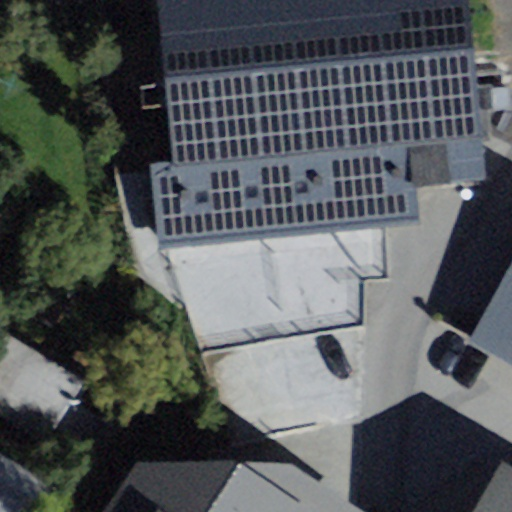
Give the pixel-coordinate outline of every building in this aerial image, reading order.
[(464,0),(166,0),(182,156),(153,159),(161,248),(424,222),(420,180),(482,174),(464,0)] [(511,273),(475,337),(511,357),(511,273)] [(0,452),(0,511),(37,511),(54,485),(0,452)] [(511,511),(511,465),(503,461),(473,511),(511,511)] [(105,511),(359,511),(361,510),(290,464),(138,463),(105,511)]
